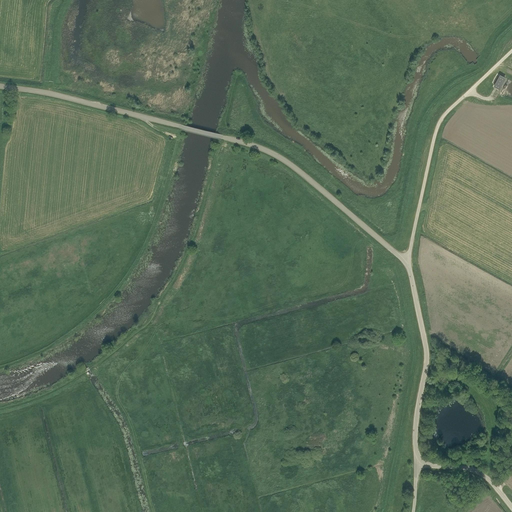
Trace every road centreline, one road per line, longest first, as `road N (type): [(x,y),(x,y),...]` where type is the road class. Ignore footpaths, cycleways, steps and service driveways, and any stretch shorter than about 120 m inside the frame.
road 1 (unclassified): [(407,265),(437,126),(511,50)]
road 2 (unclassified): [(225,138),(0,87)]
road 3 (unclassified): [(225,138),(290,164),(407,265)]
road 4 (unclassified): [(419,459),(415,421),(426,346),(407,265)]
